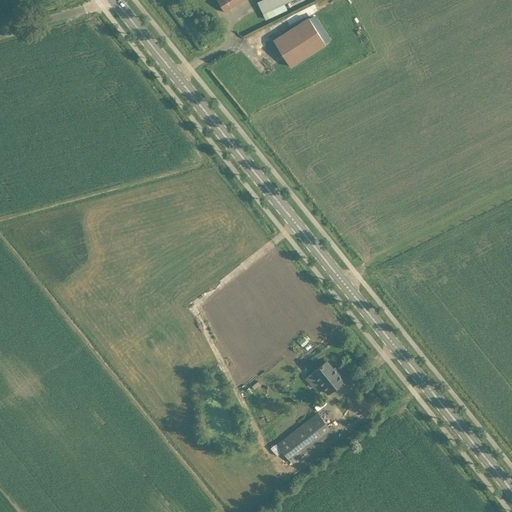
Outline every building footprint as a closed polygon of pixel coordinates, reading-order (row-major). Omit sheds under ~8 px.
[(216,0),(225,12),(233,7),(243,0),(216,0)] [(214,18),(204,24),(207,30),(218,24),(214,18)] [(273,40),(290,66),(326,44),(309,18),(273,40)] [(243,271),(249,279),(261,270),(255,262),(243,271)] [(225,317),(226,308),(204,305),(203,314),(225,317)] [(311,373),(328,394),(344,380),(337,371),(336,373),(326,361),(311,373)] [(258,381),(252,386),(254,389),(261,384),(258,381)] [(366,418),(374,414),(365,394),(356,398),(366,418)] [(277,444),(292,463),(332,432),(317,413),(277,444)]
